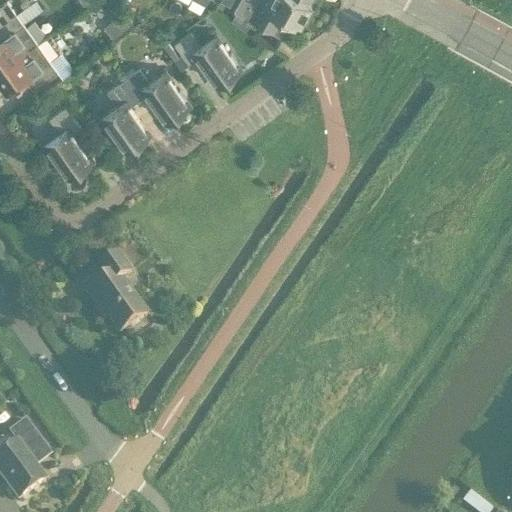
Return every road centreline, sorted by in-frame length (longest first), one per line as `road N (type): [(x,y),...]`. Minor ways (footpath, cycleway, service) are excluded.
road 1 (residential): [(359,0),(317,53),(69,228),(0,130)]
road 2 (unclassified): [(104,511),(129,475),(0,301)]
road 3 (tertiary): [(406,0),(511,57)]
